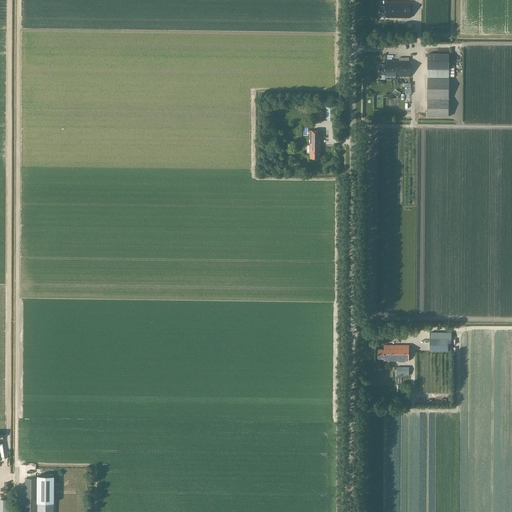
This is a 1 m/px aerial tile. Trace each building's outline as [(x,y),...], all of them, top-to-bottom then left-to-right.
[(410,17),(410,2),(385,2),(385,6),(379,6),(379,15),(385,15),(385,17),(410,17)] [(449,68),(449,53),(427,53),(427,77),(454,77),(454,68),(449,68)] [(397,79),(397,76),(409,76),(410,76),(410,61),(409,61),(409,58),(399,57),(399,60),(385,60),(385,64),(379,64),(379,74),(385,74),(385,79),(397,79)] [(449,78),(427,78),(427,116),(449,116),(449,78)] [(325,103),(325,120),(335,120),(335,103),(325,103)] [(320,130),(310,130),(310,158),(320,158),(320,130)] [(451,332),(429,332),(429,350),(448,351),(448,345),(450,345),(450,343),(448,343),(448,338),(451,338),(451,332)] [(409,360),(409,345),(384,345),(384,349),(378,349),(378,359),(384,359),(384,360),(409,360)] [(53,502),(54,476),(36,476),(36,478),(25,478),(25,499),(36,499),(36,502),(53,502)] [(54,494),(53,511),(70,511),(71,504),(65,504),(65,499),(71,499),(75,499),(75,503),(81,503),(81,497),(66,497),(66,494),(54,494)] [(36,499),(25,499),(24,511),(37,511),(37,503),(37,502),(36,502),(36,499)] [(0,511),(8,511),(9,500),(0,500),(0,511)] [(37,511),(52,511),(52,503),(37,503),(37,511)]
